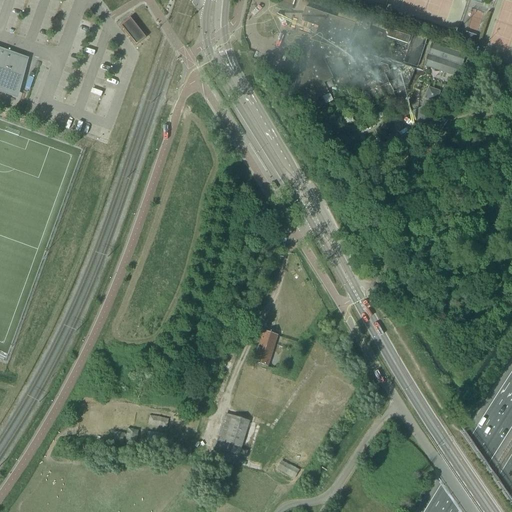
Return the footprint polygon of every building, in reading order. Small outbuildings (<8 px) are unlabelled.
[(276,7),(291,12),(293,6),(292,6),(294,0),(278,0),(278,1),(276,7)] [(413,65),(349,48),(356,22),(304,8),(301,21),(318,25),(316,34),(311,35),(313,41),(298,95),(312,99),(329,94),(325,81),(332,79),(326,56),(344,61),(348,78),(362,74),(364,82),(376,79),(378,87),(390,84),(392,90),(401,88),(409,90),(414,70),(413,65)] [(120,26),(135,45),(146,37),(130,17),(120,26)] [(265,32),(275,28),(271,19),(262,24),(265,32)] [(362,27),(369,29),(371,22),(364,20),(362,27)] [(404,63),(418,67),(426,40),(389,28),(387,36),(409,43),(404,63)] [(431,42),(424,66),(458,76),(465,52),(431,42)] [(275,65),(278,53),(261,48),(258,60),(275,65)] [(26,60),(0,50),(0,84),(15,90),(26,60)] [(428,86),(425,99),(436,102),(439,89),(428,86)] [(253,361),(267,365),(276,335),(262,331),(253,361)] [(238,456),(240,449),(249,422),(226,414),(215,449),(238,456)] [(299,471),(281,462),(277,470),(295,479),(299,471)]
